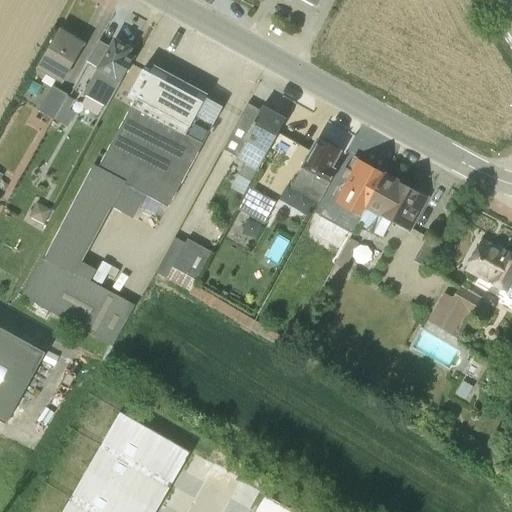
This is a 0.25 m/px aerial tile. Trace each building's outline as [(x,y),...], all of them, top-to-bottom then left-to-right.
[(83,45),(58,31),(36,69),(60,83),(83,45)] [(129,50),(114,41),(110,48),(98,41),(86,63),(98,70),(84,95),(107,108),(133,59),(126,55),(129,50)] [(113,346),(135,307),(134,306),(90,281),(96,270),(82,262),(111,208),(132,219),(145,196),(167,208),(210,129),(221,107),(151,69),(149,74),(142,70),(127,98),(133,102),(119,129),(98,168),(92,166),(91,167),(33,272),(20,297),(38,308),(35,313),(36,314),(44,319),(48,312),(112,347),(113,346)] [(38,111),(42,114),(41,116),(47,119),(49,117),(53,119),(66,96),(51,88),(38,111)] [(73,102),(66,96),(53,121),(65,128),(73,114),(68,111),(73,102)] [(243,193),(285,119),(262,106),(261,106),(259,111),(247,104),(223,150),(236,157),(244,162),(231,186),(243,193)] [(290,188),(317,204),(335,170),(332,168),(341,152),(329,145),(328,141),(324,139),(321,140),(316,138),(290,188)] [(356,225),(383,174),(370,168),(371,166),(353,157),(346,169),(344,168),(317,217),(350,235),(356,225)] [(409,233),(428,199),(383,174),(356,225),(365,230),(364,231),(371,235),(373,234),(381,238),(390,222),(409,233)] [(264,223),(275,203),(247,187),(235,209),(264,223)] [(155,273),(185,290),(188,292),(189,292),(211,253),(186,239),(184,243),(174,238),(155,273)] [(511,254),(481,238),(463,271),(485,283),(486,282),(489,284),(489,285),(504,293),(506,296),(511,299),(511,254)] [(348,239),(333,265),(343,270),(358,244),(348,239)] [(425,268),(435,249),(423,243),(413,262),(425,268)] [(443,293),(427,321),(459,341),(472,318),(481,322),(489,306),(481,302),(482,299),(459,285),(452,297),(449,297),(443,293)] [(0,421),(4,424),(5,423),(44,353),(0,328),(0,421)] [(61,511),(155,511),(189,454),(119,414),(61,511)] [(291,511),(263,495),(253,511),(291,511)]
